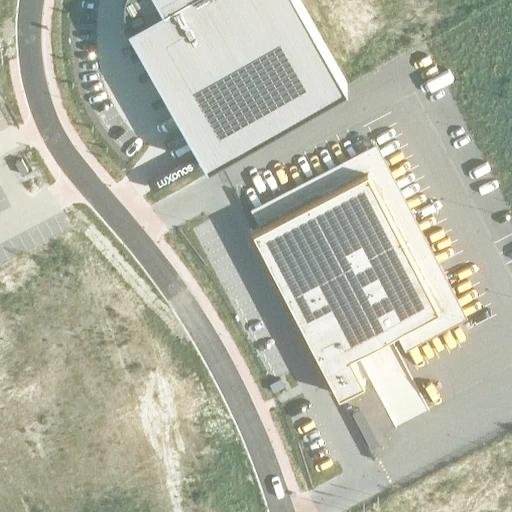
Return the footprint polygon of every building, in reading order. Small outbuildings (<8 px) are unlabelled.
[(123,0),(123,2),(123,6),(123,10),(124,13),(125,17),(126,20),(128,24),(207,163),(416,44),(390,0),(123,0)] [(464,0),(472,14),(495,0),(464,0)] [(367,169),(252,229),(338,395),(365,381),(340,333),(382,311),(392,330),(439,306),(367,169)] [(28,254),(0,268),(0,476),(131,407),(28,254)] [(462,511),(511,511),(511,444),(455,474),(462,511)]
